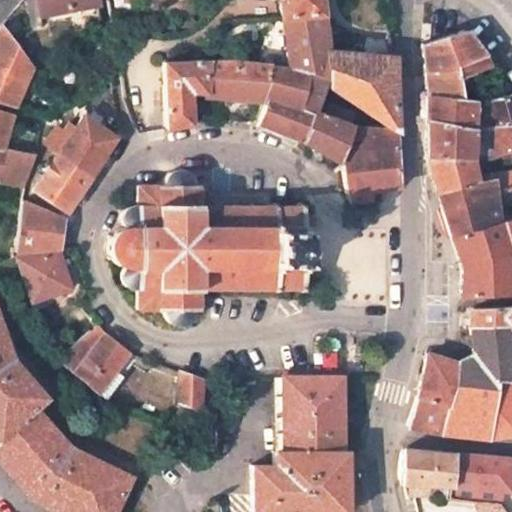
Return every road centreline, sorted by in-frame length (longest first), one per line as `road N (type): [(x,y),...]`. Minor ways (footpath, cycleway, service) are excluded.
road 1 (residential): [(415,228),(344,227),(304,170),(225,148),(165,152),(135,166),(90,216),(88,243),(102,289),(135,329),(166,341),(270,334),(311,318),(407,323)]
road 2 (residential): [(415,228),(400,0)]
road 3 (residential): [(511,447),(381,435)]
